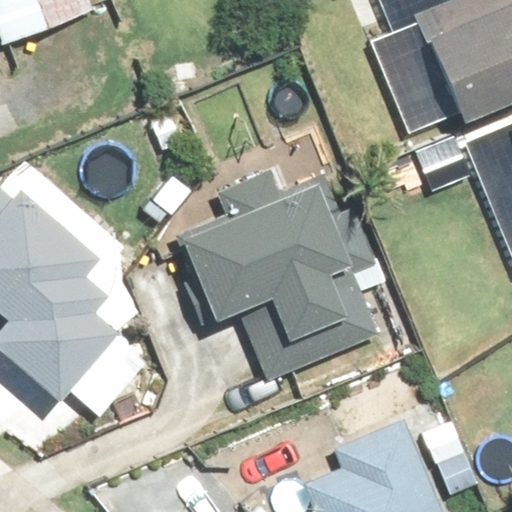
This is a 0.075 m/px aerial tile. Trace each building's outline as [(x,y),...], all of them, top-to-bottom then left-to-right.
[(0,0),(0,45),(37,32),(25,0),(0,0)] [(25,0),(37,32),(90,12),(86,0),(25,0)] [(511,0),(415,0),(457,102),(511,79),(511,0)] [(223,197),(179,214),(212,296),(235,287),(266,367),(373,326),(346,257),(372,247),(351,195),(343,198),(327,157),(276,176),(270,161),(217,182),(223,197)] [(98,230),(20,163),(7,178),(0,172),(0,326),(57,376),(116,308),(90,286),(105,269),(82,249),(98,230)] [(445,511),(401,406),(332,434),(340,455),(299,472),(310,500),(282,511),(445,511)]
